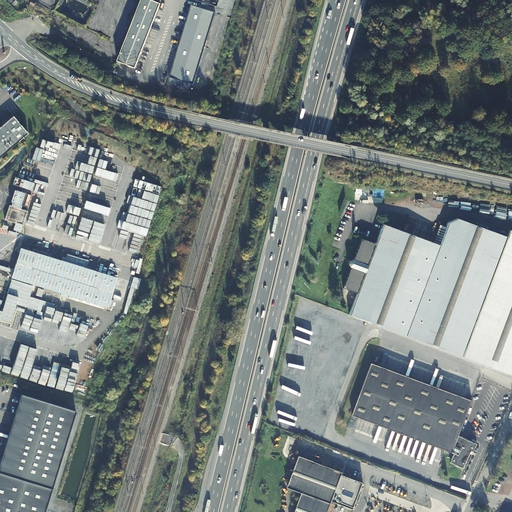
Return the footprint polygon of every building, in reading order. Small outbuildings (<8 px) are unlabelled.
[(134,68),(159,3),(151,0),(139,0),(115,61),(134,68)] [(214,13),(190,4),(165,75),(190,83),(214,13)] [(29,134),(12,115),(0,125),(0,158),(21,140),(29,134)] [(45,141),(33,182),(39,184),(38,188),(35,188),(34,191),(44,194),(46,185),(48,185),(50,178),(52,179),(59,154),(51,151),(54,143),(45,141)] [(89,192),(108,197),(111,189),(115,190),(117,182),(113,181),(115,173),(112,173),(112,176),(113,176),(112,180),(94,175),(92,183),(94,184),(93,188),(90,187),(89,192)] [(26,181),(24,188),(30,190),(32,183),(26,181)] [(129,193),(136,196),(139,189),(131,186),(129,193)] [(83,198),(85,191),(78,189),(76,197),(83,198)] [(9,205),(4,220),(23,226),(27,211),(20,209),(21,205),(27,207),(31,195),(14,190),(10,202),(12,202),(10,206),(9,205)] [(100,222),(104,223),(105,215),(107,215),(109,207),(85,201),(83,209),(102,213),(100,222)] [(142,244),(152,211),(125,204),(123,211),(135,215),(133,224),(123,221),(121,229),(119,228),(114,245),(125,249),(128,240),(142,244)] [(78,215),(79,208),(69,206),(68,213),(78,215)] [(357,292),(348,312),(461,356),(506,236),(457,217),(447,221),(439,243),(384,222),(375,242),(363,237),(354,258),(352,257),(349,258),(348,261),(349,264),(351,265),(343,286),(357,292)] [(506,236),(461,356),(511,375),(511,230),(509,229),(506,236)] [(11,277),(108,308),(112,293),(97,288),(97,287),(112,292),(117,277),(20,247),(16,262),(31,267),(31,268),(15,263),(11,277)] [(0,265),(0,273),(8,276),(10,269),(0,265)] [(55,318),(58,307),(25,298),(20,316),(30,318),(29,321),(38,323),(35,333),(44,336),(49,317),(55,318)] [(65,333),(68,314),(60,313),(57,332),(65,333)] [(75,336),(80,323),(71,320),(66,332),(75,336)] [(476,442),(458,434),(471,400),(371,361),(351,412),(454,452),(451,462),(465,467),(471,450),(473,451),(476,442)] [(39,366),(32,365),(30,377),(38,378),(39,366)] [(0,511),(43,511),(75,412),(21,396),(1,459),(0,462),(0,511)] [(325,511),(342,471),(299,454),(288,485),(301,491),(293,511),(325,511)]
